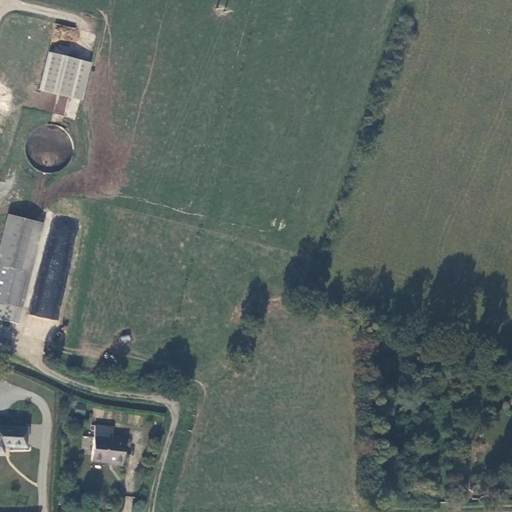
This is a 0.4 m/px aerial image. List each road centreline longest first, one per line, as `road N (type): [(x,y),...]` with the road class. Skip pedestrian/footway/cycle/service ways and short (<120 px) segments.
road 1 (track): [(0,340),(85,388),(175,402),(150,511)]
road 2 (track): [(0,208),(47,211),(86,168),(88,107),(106,18)]
